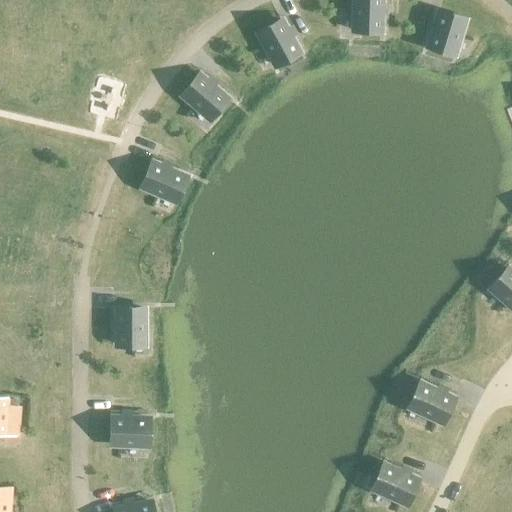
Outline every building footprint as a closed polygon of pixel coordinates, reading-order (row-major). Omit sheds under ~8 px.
[(377,0),(350,0),(350,30),(377,30),(377,0)] [(436,11),(425,46),(451,54),(462,18),(436,11)] [(279,20),(255,33),(273,66),(297,53),(279,20)] [(197,75),(179,95),(207,120),(225,99),(197,75)] [(150,163),(139,187),(173,202),(183,177),(150,163)] [(511,273),(506,268),(489,289),(511,309),(511,273)] [(142,310),(115,311),(116,347),(143,346),(142,310)] [(419,383),(407,408),(441,423),(452,398),(419,383)] [(5,427),(7,397),(0,396),(0,435),(15,437),(16,428),(5,427)] [(147,419),(110,419),(110,446),(146,446),(147,419)] [(382,464),(371,489),(405,504),(416,479),(382,465),(382,464)] [(150,511),(149,503),(113,510),(113,511),(150,511)]
